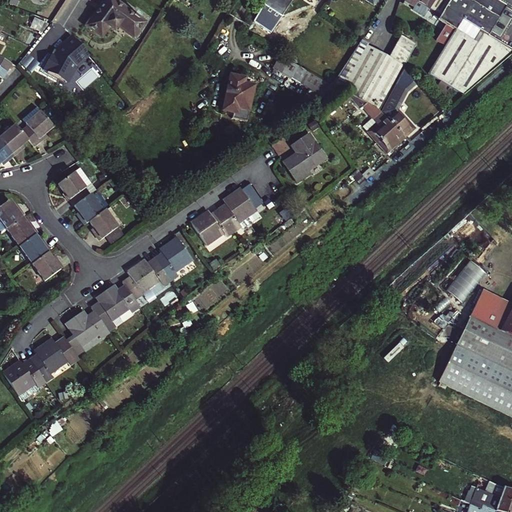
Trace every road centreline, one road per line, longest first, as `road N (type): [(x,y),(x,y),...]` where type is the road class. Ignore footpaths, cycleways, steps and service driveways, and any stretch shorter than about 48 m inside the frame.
road 1 (residential): [(98,275),(266,162)]
road 2 (residential): [(22,176),(98,275)]
